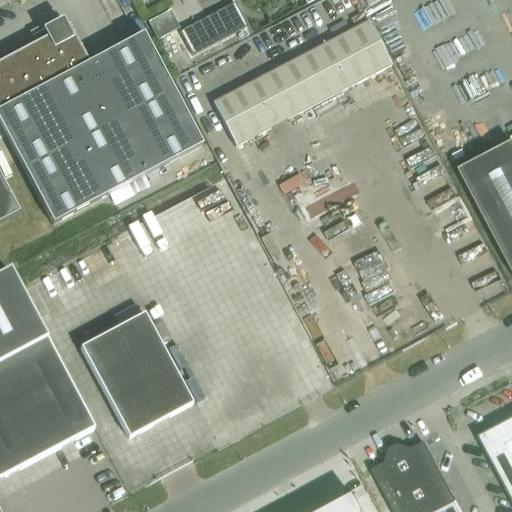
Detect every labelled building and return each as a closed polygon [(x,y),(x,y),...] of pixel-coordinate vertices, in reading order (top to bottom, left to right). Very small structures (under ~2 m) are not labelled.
[(246,29),(234,5),(180,34),(193,57),(246,29)] [(202,148),(145,40),(90,69),(69,28),(64,31),(59,23),(45,31),(48,39),(0,64),(0,128),(52,227),(202,148)] [(367,23),(212,105),(235,149),(391,68),(367,23)] [(511,274),(511,145),(459,173),(511,274)] [(0,175),(0,222),(20,212),(0,175)] [(0,511),(0,481),(93,433),(46,342),(9,273),(0,277),(0,511)] [(128,441),(192,407),(144,316),(80,351),(128,441)] [(511,503),(511,424),(479,442),(511,503)] [(458,511),(424,447),(407,456),(405,452),(398,450),(390,454),(388,461),(390,465),(372,474),(391,511),(458,511)] [(361,511),(356,501),(335,511),(361,511)]
